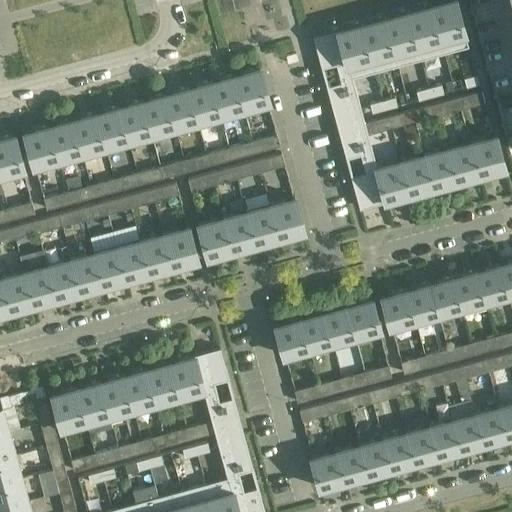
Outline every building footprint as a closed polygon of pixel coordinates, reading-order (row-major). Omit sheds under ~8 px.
[(469,45),(465,32),(456,0),(443,0),(433,3),(446,52),(469,45)] [(446,52),(433,3),(410,9),(423,58),(446,52)] [(423,58),(410,9),(387,15),(399,64),(423,58)] [(399,64),(387,15),(364,22),(376,71),(399,64)] [(376,71),(364,22),(341,28),(353,77),(376,71)] [(363,114),(353,77),(341,28),(313,35),(322,68),(333,64),(338,83),(327,86),(336,122),(363,114)] [(260,67),(259,67),(234,74),(244,109),(270,102),(260,67)] [(244,109),(234,74),(211,80),(221,115),(244,109)] [(477,74),(476,74),(464,78),(467,87),(479,83),(477,74)] [(221,115),(211,80),(188,86),(198,122),(221,115)] [(441,84),(429,87),(431,96),(444,93),(441,84)] [(198,122),(188,86),(166,92),(175,128),(198,122)] [(431,96),(429,87),(416,91),(419,100),(431,96)] [(485,102),(482,91),(470,94),(473,106),(485,102)] [(175,128),(166,92),(142,99),(152,134),(175,128)] [(395,96),(383,100),(385,109),(398,105),(395,96)] [(461,109),(458,97),(447,100),(450,112),(461,109)] [(152,134),(142,99),(119,105),(128,141),(152,134)] [(385,109),(383,100),(370,103),(372,112),(385,109)] [(435,103),(424,107),(427,118),(438,115),(435,103)] [(128,141),(119,105),(96,112),(105,147),(128,141)] [(415,121),(412,110),(400,113),(404,124),(415,121)] [(105,147),(96,112),(73,118),(82,153),(105,147)] [(376,165),(368,134),(363,114),(336,122),(346,157),(358,154),(363,172),(351,175),(360,208),(387,200),(377,165),(376,165)] [(380,131),(392,128),(389,116),(377,119),(380,131)] [(82,153),(73,118),(50,124),(59,159),(82,153)] [(59,159),(50,124),(24,131),(34,166),(59,159)] [(496,133),(493,134),(470,140),(479,175),(506,168),(496,133)] [(15,134),(14,134),(0,137),(0,175),(24,169),(15,134)] [(280,146),(277,134),(253,141),(256,152),(280,146)] [(479,175),(470,140),(447,146),(456,182),(479,175)] [(256,152),(253,141),(230,147),(233,158),(256,152)] [(310,145),(316,187),(332,185),(329,169),(326,143),(310,145)] [(456,182),(447,146),(424,152),(433,188),(456,182)] [(233,158),(230,147),(206,153),(209,165),(233,158)] [(433,188),(424,152),(400,158),(410,194),(433,188)] [(209,165),(206,153),(183,159),(186,171),(209,165)] [(261,171),(285,165),(282,153),(258,159),(261,171)] [(410,194),(400,158),(377,165),(387,200),(410,194)] [(186,171),(183,159),(160,166),(163,177),(186,171)] [(258,159),(235,166),(238,177),(261,171),(258,159)] [(163,177),(160,166),(137,172),(140,184),(163,177)] [(238,177),(235,166),(212,172),(215,184),(238,177)] [(117,190),(140,184),(137,172),(114,178),(117,190)] [(215,184),(212,172),(188,178),(191,190),(215,184)] [(117,190),(114,178),(91,185),(94,196),(117,190)] [(176,182),(152,188),(155,200),(179,193),(176,182)] [(71,203),(94,196),(91,185),(68,191),(71,203)] [(155,200),(152,188),(129,195),(132,206),(155,200)] [(68,191),(44,197),(47,209),(71,203),(68,191)] [(132,206),(129,195),(106,201),(109,212),(132,206)] [(305,231),(295,195),(269,202),(279,238),(305,231)] [(35,212),(32,201),(8,207),(11,219),(35,212)] [(86,219),(109,212),(106,201),(82,207),(86,219)] [(279,238),(269,202),(246,209),(256,244),(279,238)] [(0,221),(11,219),(8,207),(0,209),(0,221)] [(86,219),(82,207),(59,213),(62,225),(86,219)] [(256,244),(246,209),(223,215),(232,251),(256,244)] [(62,225),(59,213),(36,220),(39,231),(62,225)] [(232,251),(223,215),(198,222),(208,257),(232,251)] [(16,238),(39,231),(36,220),(13,226),(16,238)] [(198,259),(189,225),(163,232),(172,267),(198,259)] [(0,241),(16,238),(13,226),(0,229),(0,241)] [(172,267),(163,232),(140,238),(149,273),(172,267)] [(149,273),(140,238),(116,245),(126,279),(149,273)] [(126,279),(116,245),(94,251),(103,285),(126,279)] [(103,285),(94,251),(71,257),(78,292),(103,285)] [(78,292),(71,257),(48,263),(57,298),(78,292)] [(511,293),(511,259),(500,263),(509,295),(511,293)] [(57,298),(48,263),(24,270),(33,304),(57,298)] [(509,295),(500,263),(477,269),(486,301),(509,295)] [(486,301),(477,269),(454,275),(462,307),(486,301)] [(33,304),(24,270),(1,276),(10,311),(33,304)] [(462,307),(454,275),(431,282),(439,314),(462,307)] [(0,313),(10,311),(1,276),(0,276),(0,313)] [(439,314),(431,282),(407,288),(416,320),(439,314)] [(416,320),(407,288),(382,295),(390,327),(416,320)] [(380,329),(372,298),(347,304),(355,336),(380,329)] [(355,336),(347,304),(324,311),(332,342),(355,336)] [(332,342),(324,311),(300,317),(309,349),(332,342)] [(309,349),(300,317),(275,324),(284,356),(309,349)] [(510,344),(507,333),(495,336),(498,347),(510,344)] [(487,350),(484,339),(472,342),(475,354),(487,350)] [(452,360),(464,357),(460,345),(449,348),(452,360)] [(244,432),(234,397),(219,401),(214,382),(229,378),(220,346),(193,354),(203,390),(217,439),(244,432)] [(440,363),(437,352),(426,355),(429,366),(440,363)] [(511,360),(510,352),(498,356),(501,367),(511,364),(511,360)] [(193,354),(170,361),(179,396),(203,390),(193,354)] [(416,369),(413,358),(401,361),(404,373),(416,369)] [(487,359),(475,362),(478,373),(490,370),(487,359)] [(179,396),(170,361),(147,367),(156,402),(179,396)] [(464,365),(452,368),(455,380),(467,377),(464,365)] [(156,402),(147,367),(123,373),(133,409),(156,402)] [(379,379),(376,368),(365,371),(368,383),(379,379)] [(440,371),(429,375),(432,386),(444,383),(440,371)] [(133,409),(123,373),(100,380),(110,415),(133,409)] [(356,386),(353,374),(341,377),(345,389),(356,386)] [(417,378),(405,381),(408,393),(420,389),(417,378)] [(110,415),(100,380),(77,386),(86,421),(110,415)] [(321,395),(333,392),(330,380),(318,384),(321,395)] [(321,395),(318,384),(295,390),(298,402),(310,398),(321,395)] [(396,396),(393,384),(370,390),(373,402),(396,396)] [(86,421),(77,386),(52,393),(61,428),(86,421)] [(370,390),(359,394),(362,405),(373,402),(370,390)] [(347,397),(335,400),(339,411),(350,408),(347,397)] [(511,435),(511,401),(498,405),(507,437),(511,435)] [(327,415),(324,403),(312,406),(315,418),(327,415)] [(507,437),(498,405),(476,411),(485,443),(507,437)] [(0,433),(9,431),(2,406),(0,406),(0,433)] [(52,419),(49,408),(37,411),(41,422),(52,419)] [(485,443),(476,411),(452,418),(461,449),(485,443)] [(461,449),(452,418),(429,424),(438,456),(461,449)] [(202,435),(199,424),(188,427),(191,438),(202,435)] [(438,456),(429,424),(406,430),(414,462),(438,456)] [(179,441),(176,430),(165,433),(168,444),(179,441)] [(414,462),(406,430),(383,436),(391,468),(414,462)] [(0,458),(16,454),(9,431),(0,433),(0,458)] [(59,442),(55,431),(44,434),(47,445),(59,442)] [(227,476),(236,511),(265,511),(258,486),(244,490),(238,471),(253,467),(244,432),(217,439),(227,476)] [(156,447),(153,436),(142,439),(145,451),(156,447)] [(391,468),(383,436),(360,443),(368,474),(391,468)] [(210,450),(208,441),(195,445),(198,454),(210,450)] [(133,454),(130,442),(118,446),(122,457),(133,454)] [(368,474),(360,443),(336,449),(345,481),(368,474)] [(198,454),(195,445),(183,448),(185,457),(198,454)] [(110,460),(107,449),(95,452),(98,463),(110,460)] [(345,481),(336,449),(311,456),(320,488),(345,481)] [(0,483),(22,477),(16,454),(0,458),(0,483)] [(65,465),(62,454),(50,457),(53,469),(65,465)] [(164,463),(161,454),(149,457),(151,466),(164,463)] [(75,469),(87,466),(84,455),(72,458),(75,469)] [(151,466),(149,457),(136,461),(139,470),(151,466)] [(116,476),(113,467),(101,470),(103,479),(116,476)] [(103,479),(101,470),(88,474),(91,483),(103,479)] [(211,511),(236,511),(227,476),(203,482),(211,511)] [(0,507),(28,500),(22,477),(0,483),(0,507)] [(71,489),(68,477),(56,480),(60,492),(71,489)] [(211,511),(203,482),(180,489),(186,511),(211,511)] [(186,511),(180,489),(157,495),(161,511),(186,511)] [(134,502),(136,511),(161,511),(157,495),(134,502)] [(0,511),(31,511),(28,500),(0,507),(0,511)] [(76,511),(77,511),(74,500),(63,503),(65,511),(76,511)] [(136,511),(134,502),(111,508),(112,511),(136,511)]
